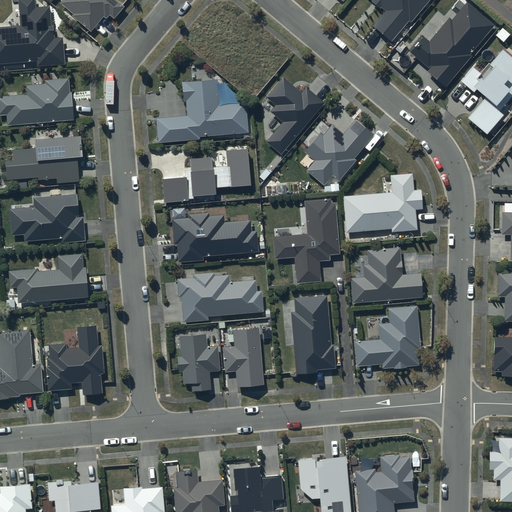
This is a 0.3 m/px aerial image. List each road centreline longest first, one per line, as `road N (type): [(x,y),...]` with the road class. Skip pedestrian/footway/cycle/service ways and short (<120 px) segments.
road 1 (residential): [(271,0),(418,122),(452,165),(462,219),(457,402)]
road 2 (residential): [(147,427),(118,81),(176,0)]
road 3 (residential): [(147,427),(457,402)]
road 4 (residential): [(0,440),(147,427)]
